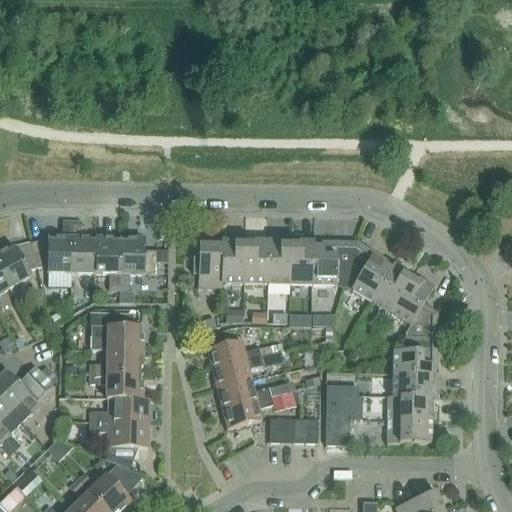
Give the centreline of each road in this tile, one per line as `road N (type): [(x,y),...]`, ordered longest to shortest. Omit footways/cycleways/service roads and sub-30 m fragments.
road 1 (residential): [(488,465),(481,289),(453,247),(392,209),(353,199),(0,197)]
road 2 (residential): [(210,511),(250,489),(300,489),(328,462),(488,465)]
